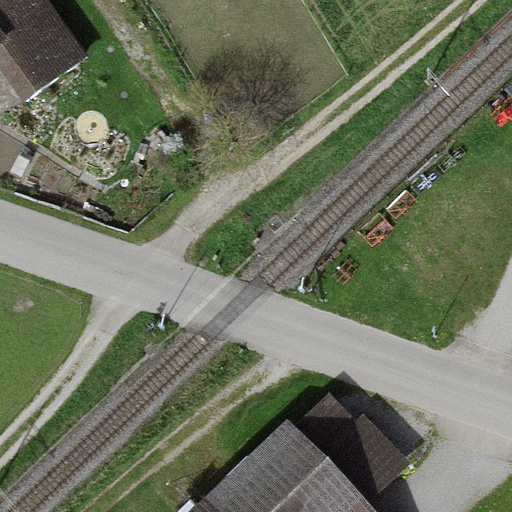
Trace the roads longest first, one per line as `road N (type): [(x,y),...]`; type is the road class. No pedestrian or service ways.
road 1 (track): [(0,462),(138,278),(479,0)]
road 2 (residential): [(0,230),(511,411)]
